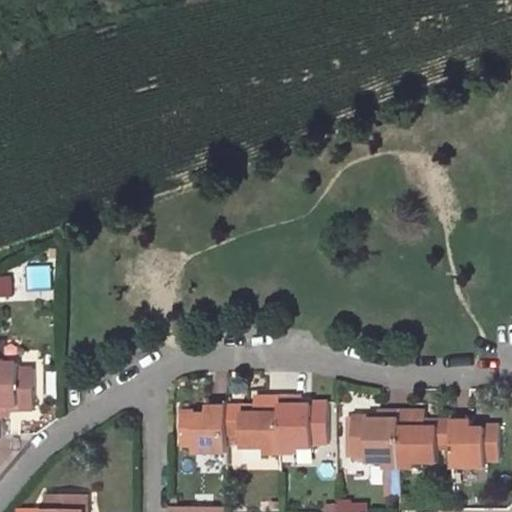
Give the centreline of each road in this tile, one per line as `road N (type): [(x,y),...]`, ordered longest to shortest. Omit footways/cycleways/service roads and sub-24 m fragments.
road 1 (residential): [(156,366),(305,354),(394,377),(511,372)]
road 2 (residential): [(0,502),(63,431),(156,366)]
road 3 (residential): [(156,366),(155,511)]
